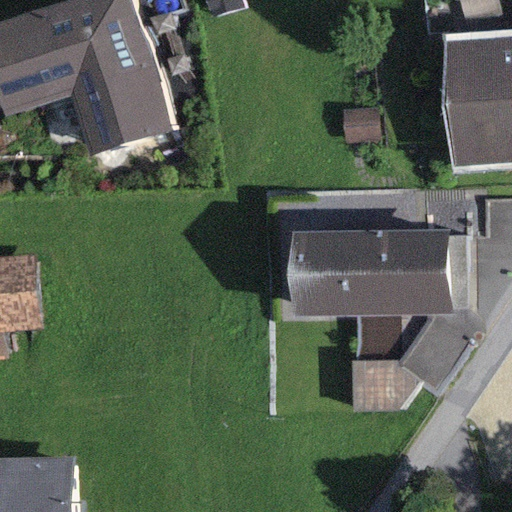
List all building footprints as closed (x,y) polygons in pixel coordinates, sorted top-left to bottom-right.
[(180,127),(138,0),(89,0),(0,29),(0,56),(19,115),(81,95),(100,153),(180,127)] [(511,41),(479,43),(485,168),(511,166),(511,41)] [(192,161),(180,127),(100,153),(81,95),(19,115),(0,56),(0,161),(58,161),(110,187),(192,161)] [(286,294),(310,293),(307,213),(283,214),(286,294)] [(480,318),(476,235),(332,241),(335,324),(355,323),(371,323),(480,318)] [(48,331),(42,261),(0,264),(0,366),(8,365),(5,334),(48,331)] [(371,323),(355,323),(357,417),(410,417),(434,388),(407,367),(372,368),(371,323)] [(0,486),(0,511),(98,511),(97,463),(0,465),(0,486)]
